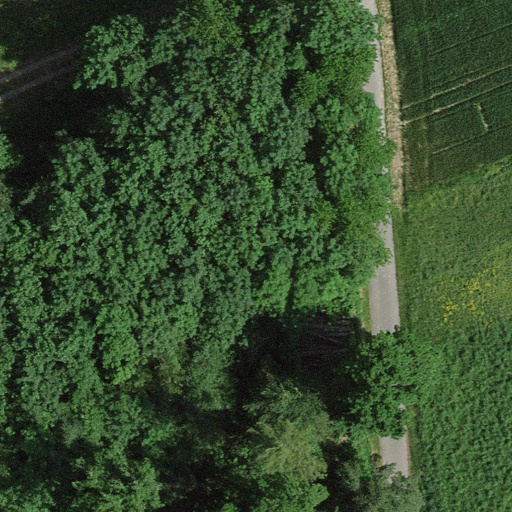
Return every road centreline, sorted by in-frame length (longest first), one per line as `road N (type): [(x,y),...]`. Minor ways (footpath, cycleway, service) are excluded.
road 1 (track): [(394,511),(360,0)]
road 2 (track): [(259,0),(0,99)]
